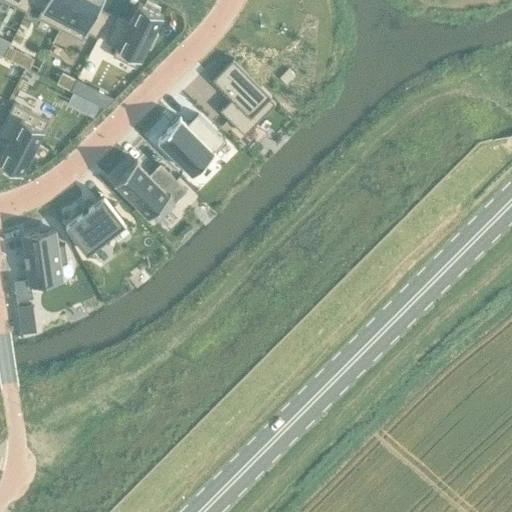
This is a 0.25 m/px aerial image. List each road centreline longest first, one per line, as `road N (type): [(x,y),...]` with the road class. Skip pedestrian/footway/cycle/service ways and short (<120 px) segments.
road 1 (primary): [(200,511),(511,200)]
road 2 (residential): [(0,208),(83,160),(201,42),(231,0)]
road 3 (residential): [(0,506),(17,437),(0,324)]
